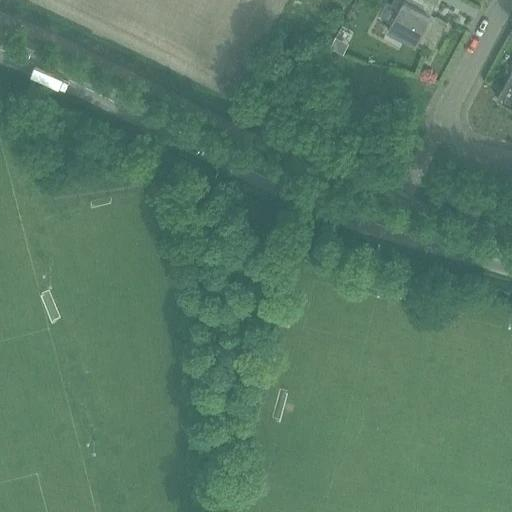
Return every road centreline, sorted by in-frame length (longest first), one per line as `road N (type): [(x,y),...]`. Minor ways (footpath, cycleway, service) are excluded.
road 1 (tertiary): [(511,269),(455,257),(318,204),(0,50)]
road 2 (residential): [(511,153),(466,141),(445,121),(509,0)]
